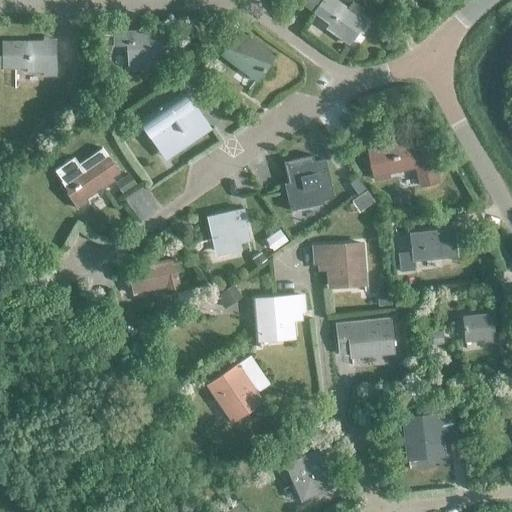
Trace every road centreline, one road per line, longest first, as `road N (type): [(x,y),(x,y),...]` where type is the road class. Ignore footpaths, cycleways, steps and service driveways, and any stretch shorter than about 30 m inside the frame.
road 1 (residential): [(356,82),(75,269)]
road 2 (residential): [(0,8),(244,9)]
road 3 (residential): [(316,304),(326,398),(377,509)]
road 4 (unclassified): [(511,220),(439,90),(435,57)]
road 5 (residential): [(511,492),(377,509)]
road 6 (residential): [(356,82),(244,9)]
